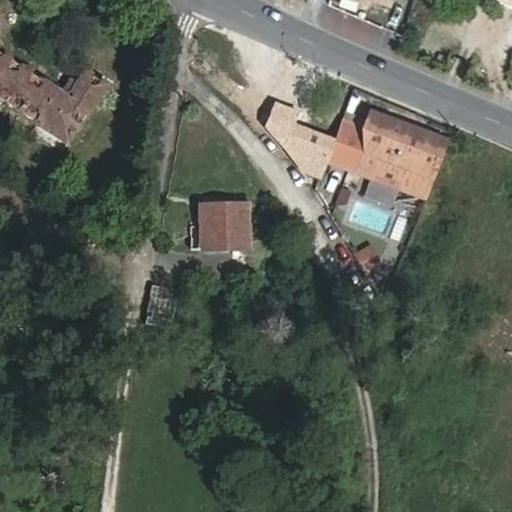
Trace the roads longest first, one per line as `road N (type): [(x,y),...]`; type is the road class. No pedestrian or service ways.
road 1 (residential): [(0,195),(120,272),(177,0)]
road 2 (tertiary): [(511,125),(221,0)]
